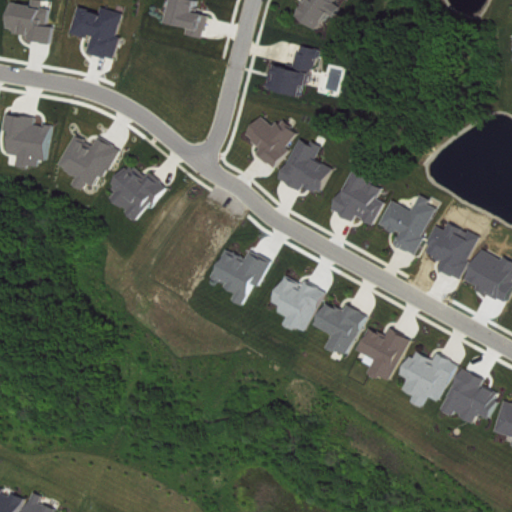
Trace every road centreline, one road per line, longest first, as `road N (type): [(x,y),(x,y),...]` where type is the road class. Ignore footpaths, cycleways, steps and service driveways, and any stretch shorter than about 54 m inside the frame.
road 1 (residential): [(204,162),(276,217),(511,347)]
road 2 (residential): [(0,67),(113,95),(204,162)]
road 3 (residential): [(204,162),(221,126),(251,0)]
